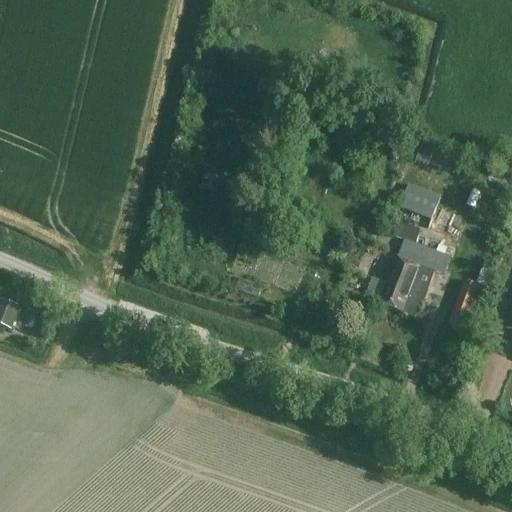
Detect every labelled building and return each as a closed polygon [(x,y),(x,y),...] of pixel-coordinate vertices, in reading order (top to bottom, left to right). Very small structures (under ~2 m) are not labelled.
[(404,212),(444,221),(450,194),(410,185),(404,212)] [(387,285),(379,305),(418,320),(435,274),(420,268),(420,267),(399,258),(393,256),(383,281),(387,283),(387,285)] [(485,261),(476,285),(489,290),(498,266),(485,261)] [(265,296),(268,283),(240,278),(237,291),(265,296)] [(0,299),(0,323),(26,332),(34,309),(1,298),(0,299)]
